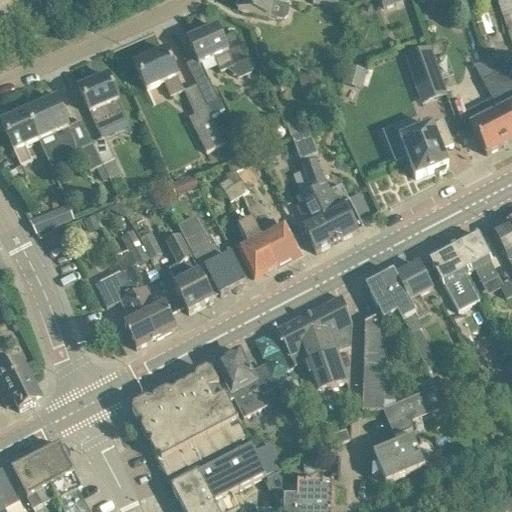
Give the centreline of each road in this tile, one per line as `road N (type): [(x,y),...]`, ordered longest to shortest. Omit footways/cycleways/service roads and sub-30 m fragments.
road 1 (secondary): [(84,406),(511,187)]
road 2 (residential): [(84,406),(42,291),(0,210)]
road 3 (residential): [(0,85),(188,0)]
